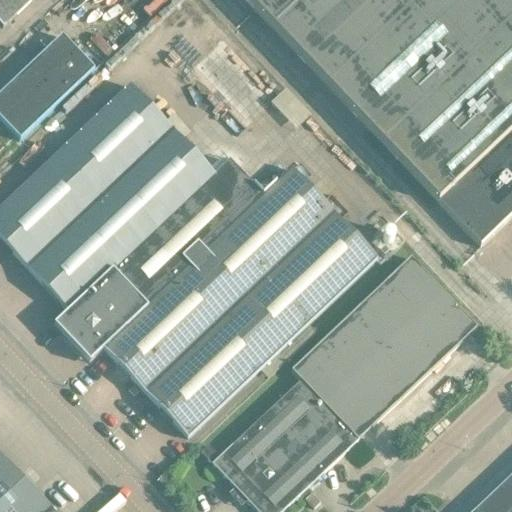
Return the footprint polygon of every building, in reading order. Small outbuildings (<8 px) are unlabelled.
[(31,0),(0,0),(0,26),(2,28),(31,0)] [(157,0),(142,12),(150,22),(178,0),(157,0)] [(511,0),(243,0),(479,248),(511,216),(511,0)] [(93,72),(61,38),(0,95),(0,122),(19,142),(93,72)] [(211,47),(186,72),(246,132),(271,106),(211,47)] [(129,88),(0,209),(0,241),(69,315),(54,329),(87,363),(102,350),(187,440),(376,262),(379,265),(405,241),(386,221),(360,245),(291,171),(262,198),(229,163),(213,177),(129,88)] [(301,383),(220,459),(212,466),(255,511),(282,511),(476,329),(410,260),(291,372),(301,383)] [(212,466),(220,459),(208,447),(200,454),(212,466)] [(0,511),(50,511),(0,458),(0,511)] [(511,511),(511,478),(477,511),(511,511)]
